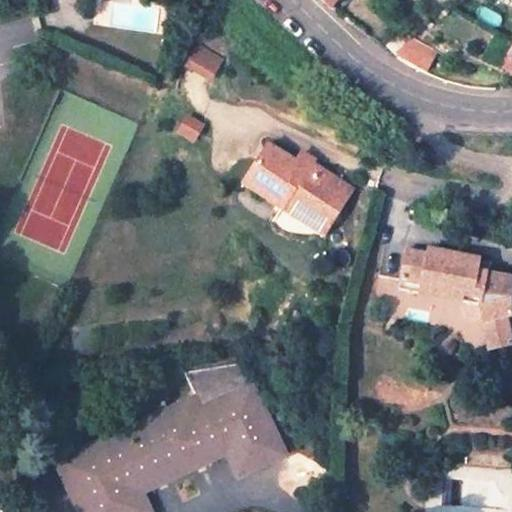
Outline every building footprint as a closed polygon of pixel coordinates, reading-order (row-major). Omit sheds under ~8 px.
[(188,65),(211,80),(225,59),(201,44),(188,65)] [(271,138),(246,173),(282,197),(285,193),(329,222),(354,185),(302,150),(299,156),(271,138)] [(404,248),(395,282),(416,287),(414,294),(473,308),(484,351),(511,346),(504,320),(511,317),(511,302),(511,275),(478,265),(480,257),(424,247),(423,253),(404,248)] [(72,471),(91,511),(147,511),(148,511),(137,489),(222,447),(215,432),(229,427),(248,467),(287,447),(252,373),(242,352),(182,360),(193,385),(48,455),(58,477),(72,471)] [(222,447),(233,474),(248,467),(229,427),(215,432),(222,447)] [(58,477),(73,511),(91,511),(72,471),(58,477)]
